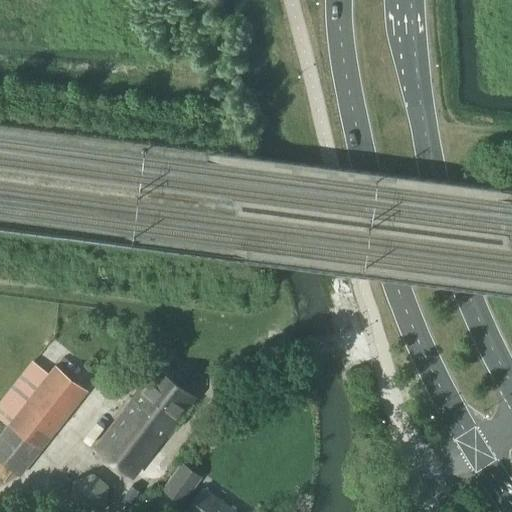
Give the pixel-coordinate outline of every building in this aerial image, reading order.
[(54,367),(37,388),(8,426),(0,435),(0,460),(19,476),(86,392),(54,367)] [(94,448),(132,477),(193,398),(155,369),(94,448)] [(181,464),(162,490),(181,503),(200,478),(181,464)] [(76,489),(100,504),(111,485),(87,470),(76,489)] [(185,511),(234,511),(202,489),(185,511)]
